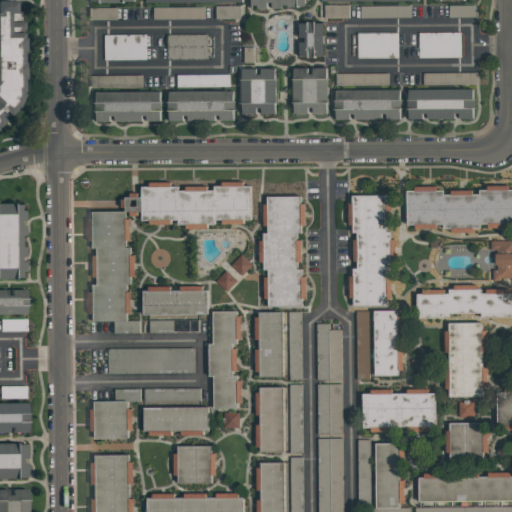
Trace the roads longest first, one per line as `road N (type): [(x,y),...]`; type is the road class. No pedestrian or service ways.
road 1 (residential): [(0,163),(61,152),(486,152),(508,132)]
road 2 (residential): [(57,0),(63,511)]
road 3 (residential): [(96,27),(97,67),(223,66),(222,26),(96,27)]
road 4 (residential): [(506,0),(508,132)]
